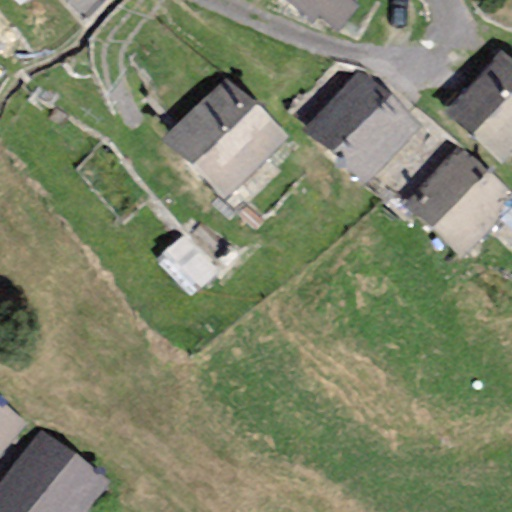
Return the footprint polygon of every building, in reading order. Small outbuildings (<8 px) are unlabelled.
[(279,0),(333,35),(350,9),(335,0),(279,0)] [(511,150),(511,73),(495,58),(440,118),(496,169),(511,150)] [(416,140),(360,78),(298,134),(354,196),(416,140)] [(282,148),(226,86),(164,141),(220,203),(282,148)] [(507,200),(451,149),(396,210),(452,260),(507,200)] [(0,457),(17,439),(0,423),(0,457)] [(85,511),(104,487),(38,438),(0,489),(0,511),(85,511)]
